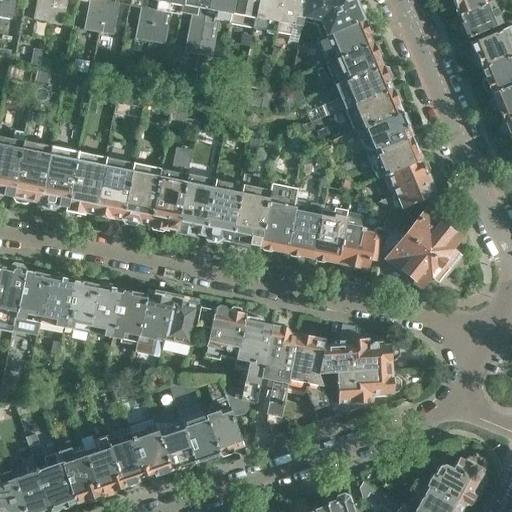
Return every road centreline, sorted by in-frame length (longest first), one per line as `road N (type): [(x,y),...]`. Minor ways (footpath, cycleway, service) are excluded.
road 1 (residential): [(486,336),(0,235)]
road 2 (residential): [(166,511),(469,411)]
road 3 (tertiary): [(511,255),(406,0)]
